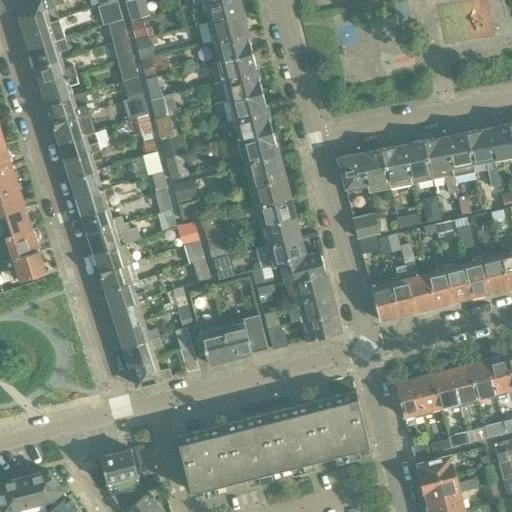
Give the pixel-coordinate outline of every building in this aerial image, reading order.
[(37,0),(19,16),(23,30),(50,22),(58,19),(54,6),(63,3),(62,0),(37,0)] [(116,0),(112,0),(97,4),(103,25),(111,23),(122,20),(116,0)] [(129,0),(124,1),(128,19),(142,16),(149,14),(145,0),(129,0)] [(211,0),(202,2),(191,5),(193,13),(204,10),(207,22),(242,13),(238,0),(211,0)] [(242,13),(207,22),(212,42),(247,33),(242,13)] [(142,16),(128,19),(133,40),(146,37),(142,16)] [(50,22),(23,30),(29,49),(64,38),(58,19),(50,22)] [(133,60),(122,20),(111,23),(122,63),(133,60)] [(247,33),(212,42),(217,61),(252,52),(247,33)] [(146,37),(133,40),(139,60),(152,57),(155,56),(152,36),(146,37)] [(64,38),(29,49),(35,68),(62,59),(59,51),(67,48),(64,38)] [(252,52),(217,61),(222,81),(257,73),(252,52)] [(152,57),(139,60),(142,73),(155,70),(152,57)] [(62,59),(35,68),(41,86),(76,75),(73,65),(64,67),(62,59)] [(137,75),(133,60),(122,63),(126,79),(137,75)] [(155,70),(142,73),(149,99),(162,95),(155,70)] [(257,73),(222,81),(227,101),(262,92),(257,73)] [(76,75),(41,86),(47,105),(73,96),(70,86),(79,83),(76,75)] [(126,79),(123,79),(133,116),(135,115),(147,112),(137,75),(126,79)] [(73,96),(47,105),(53,123),(88,112),(98,109),(93,90),(73,96)] [(262,92),(227,101),(232,121),(267,112),(262,92)] [(173,94),(149,99),(154,119),(177,114),(173,94)] [(88,112),(53,123),(59,142),(94,131),(88,112)] [(154,138),(147,112),(135,115),(142,141),(154,138)] [(267,112),(232,121),(237,141),(272,132),(267,112)] [(511,145),(508,124),(487,128),(494,168),(503,167),(502,158),(511,155),(511,145)] [(465,132),(472,164),(485,161),(492,195),(499,193),(494,168),(487,128),(465,132)] [(94,131),(59,142),(65,161),(100,149),(97,142),(88,144),(85,134),(94,132),(94,131)] [(272,132),(237,141),(243,163),(243,164),(278,155),(278,154),(272,132)] [(473,172),(472,164),(465,132),(444,137),(452,177),(473,172)] [(166,157),(184,153),(180,135),(162,139),(166,157)] [(455,192),(452,177),(444,137),(422,141),(431,179),(445,177),(448,193),(455,192)] [(431,180),(431,179),(422,141),(401,145),(410,184),(431,180)] [(0,145),(0,168),(11,165),(5,144),(0,145)] [(388,189),(410,184),(401,145),(380,149),(388,189)] [(100,149),(65,161),(70,179),(97,171),(93,160),(102,157),(100,149)] [(368,192),(388,189),(380,149),(358,153),(366,185),(367,188),(368,192)] [(157,150),(143,153),(148,173),(162,170),(157,150)] [(166,157),(171,178),(189,174),(184,153),(166,157)] [(366,185),(358,153),(340,157),(338,161),(346,192),(367,188),(366,185)] [(278,155),(243,164),(244,167),(249,187),(284,179),(279,158),(278,155)] [(0,191),(18,186),(11,165),(0,168),(0,191)] [(162,170),(152,172),(156,190),(167,188),(162,170)] [(97,171),(70,179),(76,198),(111,187),(109,179),(100,182),(97,171)] [(194,178),(173,183),(177,200),(198,195),(194,178)] [(284,179),(249,187),(254,207),(289,198),(284,179)] [(0,215),(25,207),(18,186),(0,191),(0,215)] [(111,187),(76,198),(82,217),(108,208),(105,198),(114,195),(111,187)] [(167,188),(156,190),(161,211),(172,208),(167,188)] [(178,203),(180,211),(200,206),(198,198),(178,203)] [(254,207),(243,210),(245,218),(256,215),(259,227),(294,218),(289,198),(254,207)] [(25,207),(0,215),(0,224),(1,224),(5,237),(31,229),(25,207)] [(108,208),(82,217),(88,235),(123,224),(120,216),(112,219),(108,208)] [(174,214),(165,216),(168,227),(176,225),(174,214)] [(352,219),(357,238),(379,234),(374,214),(352,219)] [(203,218),(208,237),(224,234),(220,215),(203,218)] [(294,218),(259,227),(264,247),(299,238),(294,218)] [(177,225),(181,244),(184,243),(199,240),(195,221),(177,225)] [(123,224),(88,235),(94,253),(126,243),(140,239),(136,227),(129,229),(127,222),(123,224)] [(5,237),(0,238),(0,246),(4,260),(38,250),(31,229),(5,237)] [(211,258),(228,255),(223,234),(206,238),(211,258)] [(381,255),(399,250),(398,245),(395,235),(377,239),(380,251),(381,255)] [(299,238),(264,247),(269,266),(319,253),(319,252),(304,256),(299,238)] [(362,255),(380,251),(377,239),(359,243),(362,255)] [(184,243),(188,262),(193,261),(204,259),(199,240),(184,243)] [(126,243),(94,253),(100,272),(132,262),(126,243)] [(399,250),(403,266),(415,311),(433,306),(425,274),(416,276),(407,243),(398,245),(399,250)] [(499,255),(505,287),(511,285),(511,247),(507,248),(508,252),(499,255)] [(45,271),(38,250),(4,260),(0,261),(0,265),(2,271),(8,269),(12,282),(45,271)] [(319,253),(269,266),(269,267),(285,263),(290,282),(324,273),(319,253)] [(489,253),(480,256),(488,292),(505,287),(499,255),(490,257),(489,253)] [(211,258),(216,278),(236,273),(232,254),(228,255),(211,258)] [(471,262),(462,264),(470,297),(488,292),(480,256),(470,258),(471,262)] [(204,259),(193,261),(197,279),(209,276),(205,258),(204,259)] [(132,262),(100,272),(105,290),(137,280),(132,262)] [(452,263),(443,265),(451,301),(470,297),(462,264),(453,266),(452,263)] [(434,271),(425,274),(433,306),(451,301),(443,265),(433,267),(434,271)] [(253,270),(255,283),(272,279),(269,266),(253,270)] [(397,281),(388,283),(397,315),(415,311),(403,266),(394,268),(397,277),(397,281)] [(324,273),(290,282),(295,301),(329,292),(324,273)] [(397,315),(388,283),(387,279),(369,284),(378,320),(397,315)] [(137,280),(105,290),(111,309),(146,299),(144,291),(141,292),(138,281),(137,280)] [(257,287),(258,294),(270,291),(275,290),(273,283),(257,287)] [(177,306),(188,303),(184,286),(173,289),(177,306)] [(261,304),(273,301),(270,291),(258,294),(261,304)] [(329,292),(295,301),(300,321),(334,312),(329,292)] [(146,299),(111,309),(117,328),(144,320),(140,309),(149,307),(146,299)] [(177,306),(182,325),(192,322),(188,303),(177,306)] [(267,329),(280,326),(276,309),(263,312),(267,329)] [(334,312),(300,321),(305,341),(340,332),(334,312)] [(242,319),(220,325),(229,358),(238,356),(241,358),(247,356),(249,353),(250,353),(267,348),(259,315),(242,319)] [(117,328),(123,347),(158,336),(156,328),(147,331),(144,320),(117,328)] [(199,334),(194,335),(200,359),(206,358),(207,364),(209,363),(212,365),(218,364),(220,360),(229,358),(220,325),(199,331),(199,334)] [(267,330),(272,350),(287,346),(282,326),(267,330)] [(174,330),(180,350),(192,347),(186,327),(174,330)] [(123,347),(129,366),(156,358),(152,347),(161,344),(158,336),(123,347)] [(180,350),(186,372),(198,369),(192,347),(180,350)] [(511,385),(504,355),(486,359),(496,397),(505,395),(504,391),(511,388),(511,385)] [(156,358),(129,366),(135,385),(171,376),(168,368),(160,370),(156,358)] [(486,359),(468,364),(477,398),(485,395),(486,399),(496,397),(486,359)] [(468,364),(450,369),(460,406),(462,417),(472,415),(469,404),(478,402),(477,398),(468,364)] [(450,369),(432,373),(440,407),(449,405),(450,409),(460,406),(450,369)] [(432,373),(414,378),(423,416),(432,413),(431,409),(440,407),(432,373)] [(423,416),(414,378),(395,383),(403,417),(413,414),(414,418),(423,416)] [(176,436),(190,491),(370,445),(355,390),(176,436)] [(120,493),(121,497),(128,506),(122,510),(123,511),(162,511),(148,491),(137,499),(130,490),(141,487),(130,449),(99,457),(110,495),(120,493)] [(509,460),(511,458),(511,449),(495,453),(498,463),(509,460)] [(417,472),(420,482),(455,473),(451,455),(417,464),(419,472),(417,472)] [(502,481),(511,478),(511,472),(509,460),(498,463),(497,463),(502,481)] [(0,511),(33,511),(63,489),(53,477),(48,470),(30,475),(0,482),(0,502),(0,504),(0,511)] [(425,492),(427,500),(460,492),(476,487),(474,478),(458,482),(455,473),(420,482),(423,493),(425,492)] [(511,478),(502,481),(506,498),(511,496),(511,478)] [(427,500),(429,511),(451,511),(464,509),(460,492),(427,500)] [(80,511),(67,495),(45,511),(80,511)]
